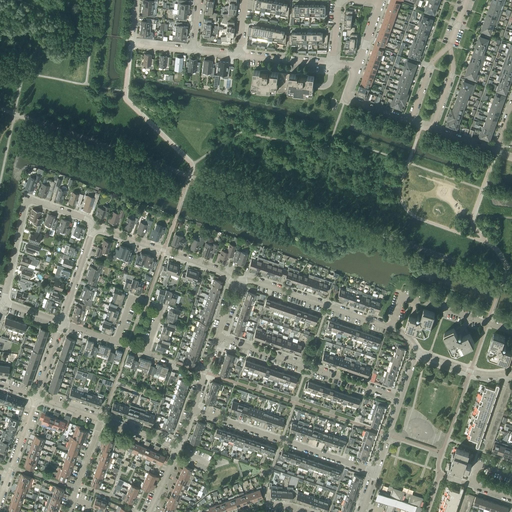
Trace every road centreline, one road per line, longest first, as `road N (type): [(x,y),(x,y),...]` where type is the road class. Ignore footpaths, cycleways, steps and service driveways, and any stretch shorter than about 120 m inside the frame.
road 1 (unclassified): [(511,281),(320,223),(0,109)]
road 2 (residential): [(61,322),(3,302),(24,204),(34,200),(94,225)]
road 3 (residential): [(375,472),(192,409)]
road 4 (residential): [(398,400),(217,339)]
road 5 (residential): [(236,283),(255,282),(392,329)]
road 6 (residential): [(94,225),(206,264),(236,283)]
road 7 (residential): [(511,334),(409,298),(392,329)]
